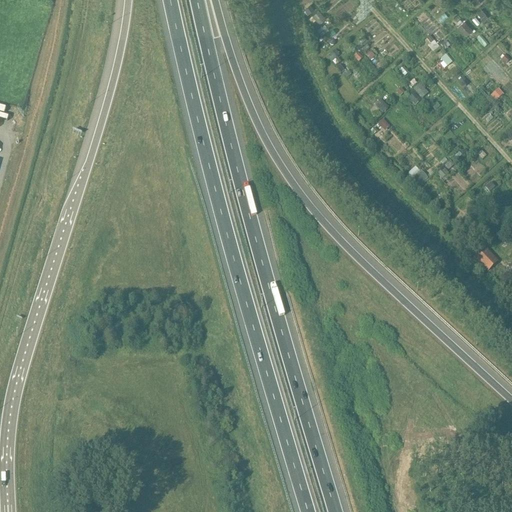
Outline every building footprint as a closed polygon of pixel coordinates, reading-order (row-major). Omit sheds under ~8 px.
[(314,9),(311,5),(305,9),(309,13),(314,9)] [(481,9),(477,13),(481,17),(485,14),(481,9)] [(312,16),(309,19),(313,22),(316,19),(319,23),(325,18),(318,10),(312,16)] [(457,28),(463,34),(470,26),(464,21),(457,28)] [(448,49),(443,43),(439,47),(445,52),(448,49)] [(370,61),(375,57),(370,52),(365,56),(370,61)] [(331,53),(327,58),(332,62),(336,58),(331,53)] [(359,63),(363,58),(358,53),(353,57),(359,63)] [(440,61),(444,65),(449,60),(445,56),(440,61)] [(501,60),(506,65),(510,61),(505,56),(501,60)] [(344,71),(339,66),(336,69),(341,74),(344,71)] [(462,78),(458,83),(461,86),(466,82),(462,78)] [(419,85),(413,91),(419,96),(425,90),(419,85)] [(491,96),(496,102),(503,95),(499,91),(494,96),(493,95),(491,96)] [(412,92),(407,98),(412,103),(418,98),(412,92)] [(374,106),(378,110),(384,104),(380,100),(374,106)] [(386,131),(391,127),(384,119),(379,124),(386,131)] [(463,149),(458,154),(464,159),(468,154),(463,149)] [(453,159),(458,164),(464,159),(458,154),(453,159)] [(449,174),(443,168),(436,174),(442,180),(449,174)] [(428,178),(421,171),(414,179),(421,185),(428,178)] [(495,188),(490,183),(485,188),(490,193),(495,188)] [(477,235),(471,229),(466,234),(472,240),(477,235)] [(481,245),(470,256),(487,273),(498,262),(481,245)]
